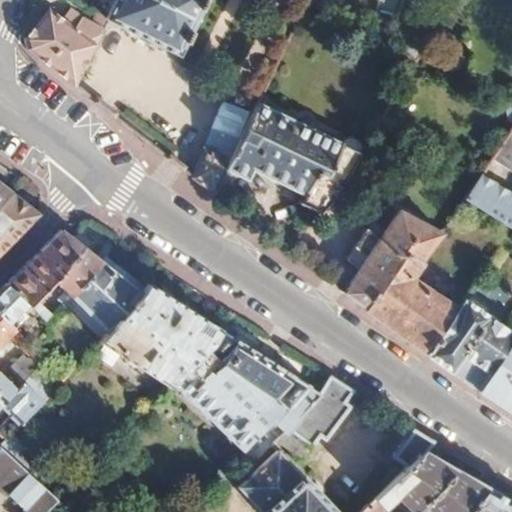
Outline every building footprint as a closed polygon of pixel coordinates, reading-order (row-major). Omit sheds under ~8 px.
[(111,0),(103,17),(104,18),(103,18),(175,55),(202,0),(111,0)] [(22,42),(24,50),(71,86),(97,33),(99,29),(75,18),(70,27),(60,22),(43,13),(22,42)] [(75,18),(66,14),(60,22),(70,27),(75,18)] [(253,104),(236,141),(222,169),(243,178),(249,168),(299,192),(294,203),(313,212),(334,190),(337,184),(323,175),(338,144),(289,121),(289,115),(270,106),(265,110),(253,104)] [(511,122),(489,159),(511,173),(511,122)] [(236,141),(208,129),(188,177),(210,195),(222,169),(236,141)] [(360,177),(347,168),(337,184),(351,192),(360,177)] [(511,197),(478,176),(463,201),(506,229),(511,222),(511,197)] [(0,252),(36,214),(4,190),(0,194),(0,252)] [(364,231),(361,229),(341,261),(354,270),(339,292),(362,310),(399,248),(418,261),(439,233),(393,209),(380,228),(369,221),(364,231)] [(96,263),(56,232),(3,284),(24,305),(41,322),(47,315),(31,298),(49,280),(61,292),(64,295),(96,263)] [(418,261),(399,248),(362,310),(424,354),(452,311),(406,279),(418,261)] [(98,261),(96,263),(64,295),(66,296),(102,332),(133,299),(140,288),(100,258),(98,261)] [(140,288),(133,299),(102,332),(95,341),(164,386),(167,382),(200,348),(213,328),(143,283),(140,288)] [(24,305),(3,284),(0,286),(0,319),(9,329),(13,325),(9,320),(15,314),(23,323),(29,316),(21,308),(24,305)] [(460,300),(452,311),(424,354),(473,389),(510,333),(460,300)] [(9,329),(0,319),(0,396),(2,398),(13,387),(0,373),(0,342),(7,336),(28,357),(26,360),(20,355),(8,368),(20,380),(40,361),(9,329)] [(200,348),(167,382),(249,460),(271,439),(282,428),(313,392),(213,328),(200,348)] [(511,334),(510,333),(473,389),(511,415),(511,334)] [(327,375),(313,392),(282,428),(306,446),(314,435),(320,439),(345,404),(340,401),(349,389),(327,375)] [(0,396),(0,407),(6,414),(0,420),(0,436),(1,437),(9,429),(39,398),(20,380),(13,387),(2,398),(0,396)] [(429,441),(407,426),(387,455),(405,465),(422,452),(429,441)] [(282,428),(271,439),(298,457),(306,446),(282,428)] [(1,437),(0,437),(0,448),(28,475),(41,461),(9,429),(1,437)] [(0,489),(24,511),(34,511),(51,496),(28,475),(0,448),(0,489)] [(256,510),(254,511),(333,511),(296,473),(294,474),(272,450),(234,486),(256,510)] [(422,452),(405,465),(355,511),(374,511),(391,496),(409,511),(464,511),(484,488),(422,452)] [(511,511),(511,503),(484,488),(464,511),(511,511)]
